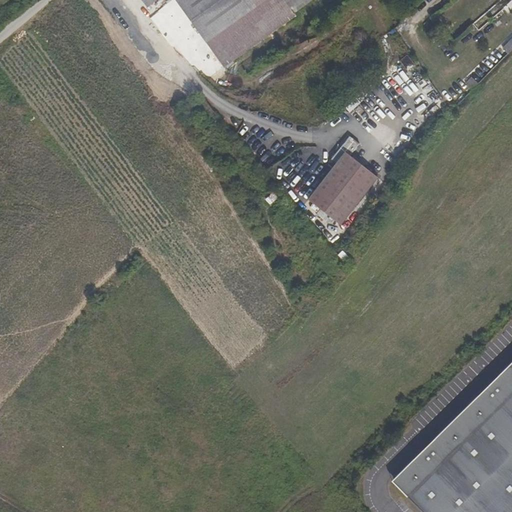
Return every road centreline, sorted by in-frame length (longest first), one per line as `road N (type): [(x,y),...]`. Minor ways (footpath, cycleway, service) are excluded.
road 1 (unknown): [(135,0),(182,64),(225,104),(269,127),(304,138),(367,137),(400,115)]
road 2 (unknown): [(511,357),(400,465)]
